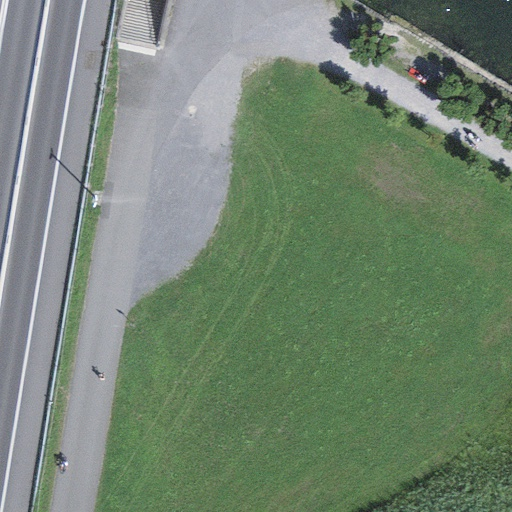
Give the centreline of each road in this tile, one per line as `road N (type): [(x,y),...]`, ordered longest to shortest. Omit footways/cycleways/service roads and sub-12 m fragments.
road 1 (trunk): [(0,411),(67,0)]
road 2 (trunk): [(28,0),(0,148)]
